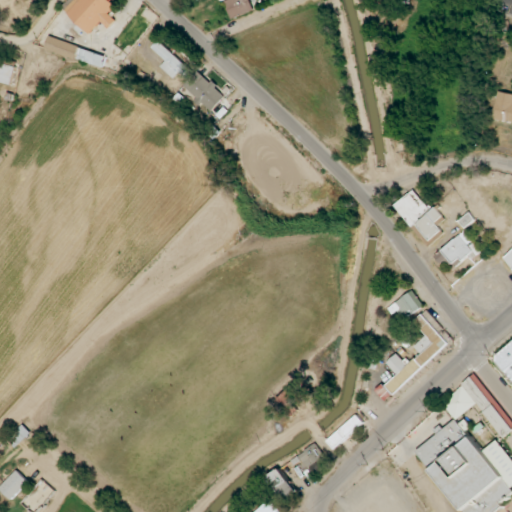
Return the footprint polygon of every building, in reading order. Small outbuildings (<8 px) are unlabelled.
[(90,34),(101,22),(108,28),(116,20),(109,14),(116,6),(110,1),(110,0),(68,0),(61,8),(90,34)] [(225,0),(224,1),(232,19),(255,11),(250,0),(225,0)] [(107,56),(49,37),(45,49),(103,68),(107,56)] [(186,79),(193,72),(159,40),(152,47),(167,61),(161,67),(174,79),(180,73),(186,79)] [(0,82),(11,86),(17,67),(0,61),(0,82)] [(202,103),(212,111),(226,95),(198,69),(183,86),(202,103)] [(511,94),(499,92),(493,118),(511,122),(511,94)] [(430,211),(414,189),(394,205),(411,226),(430,211)] [(460,220),(464,227),(475,221),(471,213),(460,220)] [(441,264),(447,258),(456,268),(470,255),(474,259),(482,252),(463,231),(435,257),(441,264)] [(511,250),(503,258),(511,268),(511,250)] [(403,318),(391,308),(413,292),(425,307),(403,318)] [(389,394),(379,383),(427,338),(416,318),(429,313),(454,343),(414,378),(389,394)] [(511,378),(497,362),(511,344),(511,378)] [(446,403),(458,421),(477,403),(500,439),(511,430),(511,422),(477,374),(446,403)] [(333,446),(324,437),(357,413),(366,425),(333,446)] [(468,511),(498,511),(504,507),(501,502),(511,494),(511,486),(511,484),(511,483),(511,455),(500,439),(485,450),(458,421),(417,451),(468,511)] [(304,488),(287,462),(315,444),(331,466),(304,488)] [(270,475),(286,501),(298,494),(282,468),(270,475)] [(29,482),(17,470),(0,487),(0,488),(12,500),(29,482)] [(280,511),(271,499),(254,511),(280,511)]
